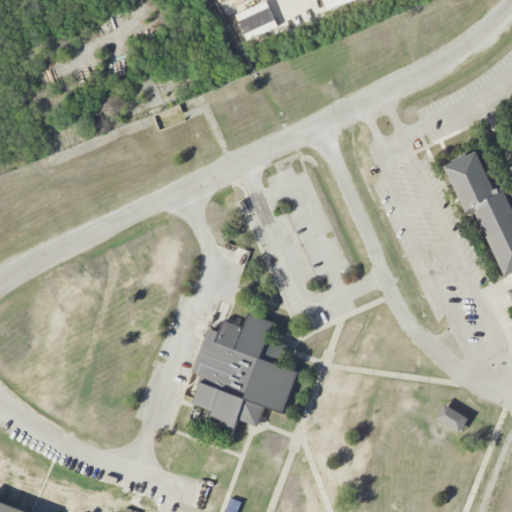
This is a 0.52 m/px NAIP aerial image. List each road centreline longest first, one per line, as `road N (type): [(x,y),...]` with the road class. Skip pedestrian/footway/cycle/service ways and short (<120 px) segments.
road 1 (residential): [(511,9),(427,77),(0,285)]
road 2 (residential): [(325,125),(415,325),(462,376),(511,402)]
road 3 (residential): [(182,487),(66,450),(0,404)]
